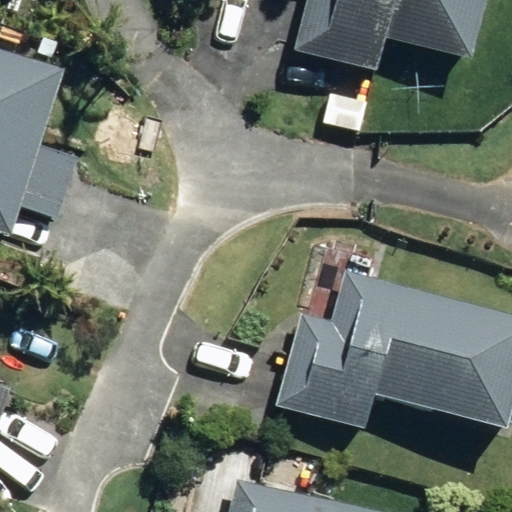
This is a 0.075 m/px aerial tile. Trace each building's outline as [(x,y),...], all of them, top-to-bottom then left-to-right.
[(308,0),(295,51),(375,72),(384,38),(471,60),(486,0),(308,0)] [(0,231),(13,236),(21,208),(59,219),(78,158),(40,147),(62,72),(0,54),(0,231)] [(375,397),(506,434),(511,411),(511,317),(347,271),(332,324),(302,316),(278,406),(366,431),(375,397)] [(0,421),(11,387),(0,383),(0,421)] [(370,511),(239,482),(231,511),(370,511)] [(186,509),(190,511),(215,511),(217,497),(204,486),(189,492),(186,509)]
